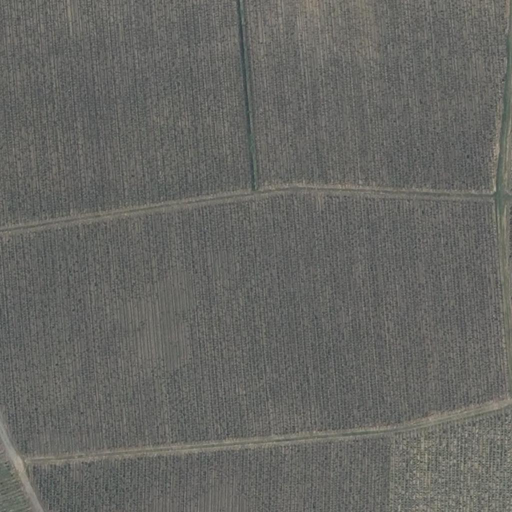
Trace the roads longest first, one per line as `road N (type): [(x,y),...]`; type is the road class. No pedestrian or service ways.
road 1 (track): [(511,197),(291,189),(0,233)]
road 2 (track): [(511,402),(411,429),(15,463)]
road 3 (track): [(510,0),(499,196),(511,383)]
